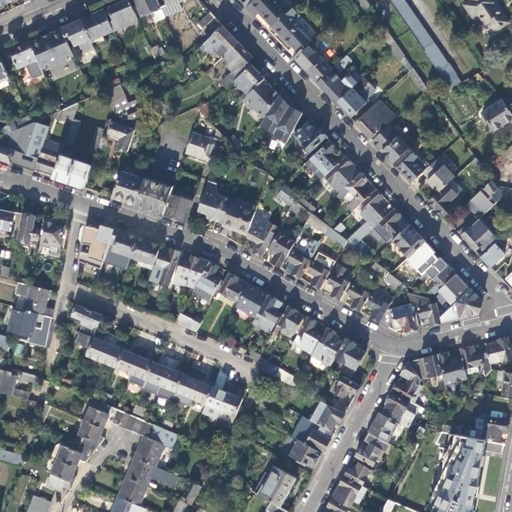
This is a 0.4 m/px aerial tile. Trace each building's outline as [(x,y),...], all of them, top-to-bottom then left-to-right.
[(137,18),(129,0),(127,0),(119,4),(109,8),(114,20),(110,22),(115,32),(138,22),(136,18),(137,18)] [(161,8),(157,0),(134,0),(142,17),(151,13),(162,9),(161,8)] [(165,0),(168,5),(161,8),(162,9),(165,17),(182,10),(179,2),(184,0),(165,0)] [(254,0),(253,1),(247,7),(256,17),(259,14),(272,28),(288,13),(275,0),(254,0)] [(373,8),(366,0),(358,0),(367,12),(373,8)] [(403,0),(389,0),(446,82),(456,75),(457,74),(433,42),(429,35),(403,0)] [(488,23),(494,32),(508,23),(502,13),(500,14),(496,6),(497,5),(494,0),(467,0),(469,2),(464,5),(473,20),(478,17),(484,26),(488,23)] [(162,9),(151,13),(155,23),(166,18),(165,17),(162,9)] [(300,17),(293,9),(288,13),(272,28),(291,48),(292,47),(298,54),(310,44),(297,30),(300,27),(295,22),(300,17)] [(110,22),(105,10),(93,15),(83,20),(92,39),(91,40),(92,42),(115,32),(110,22)] [(220,23),(211,13),(198,24),(208,35),(220,23)] [(92,39),(83,20),(73,24),(63,28),(68,40),(72,39),(75,46),(78,45),(81,52),(84,53),(95,48),(92,42),(91,40),(92,39)] [(224,27),(198,51),(204,58),(207,57),(215,65),(221,59),(239,43),(224,27)] [(310,44),(311,42),(312,41),(300,27),(297,30),(310,44)] [(68,40),(63,28),(49,35),(31,42),(43,69),(75,56),(68,40)] [(313,41),(312,43),(311,42),(310,44),(298,54),(294,58),(318,83),(332,70),(336,66),(313,41)] [(43,69),(31,42),(20,47),(11,51),(19,68),(27,65),(32,76),(36,77),(44,74),(43,69)] [(253,58),(239,43),(221,59),(227,66),(234,59),(245,71),(252,65),(249,62),(253,58)] [(161,44),(150,49),(154,58),(164,54),(161,44)] [(0,55),(0,83),(10,79),(0,56),(0,55)] [(351,60),(347,56),(337,66),(341,70),(351,60)] [(252,65),(245,71),(235,81),(248,95),(265,79),(252,65)] [(424,93),(428,89),(413,67),(409,72),(424,93)] [(336,74),(332,70),(318,83),(322,87),(336,74)] [(337,103),(351,90),(344,82),(336,74),(322,87),(337,103)] [(483,78),(479,74),(461,83),(450,88),(449,88),(453,93),(483,78)] [(222,82),(227,88),(235,81),(230,75),(222,82)] [(456,75),(446,82),(450,88),(461,83),(456,75)] [(364,77),(353,87),(351,90),(337,103),(351,118),(368,103),(365,100),(376,90),(364,77)] [(112,89),(122,85),(119,79),(109,83),(112,89)] [(280,95),(265,79),(248,95),(243,100),(251,110),(255,110),(264,119),(266,116),(280,95)] [(351,90),(353,87),(347,79),(344,82),(351,90)] [(112,89),(106,92),(114,110),(124,106),(130,103),(122,85),(112,89)] [(425,99),(431,94),(428,89),(424,93),(422,95),(425,99)] [(282,93),(280,95),(266,116),(269,118),(274,113),(277,114),(270,124),(277,129),(287,117),(290,111),(287,109),(289,107),(287,106),(290,101),(282,93)] [(130,103),(124,106),(128,112),(138,107),(139,107),(135,98),(131,100),(132,102),(130,103)] [(92,105),(90,99),(80,104),(83,110),(92,105)] [(379,100),(376,103),(356,123),(371,139),(395,116),(379,100)] [(511,120),(511,115),(503,101),(483,113),(494,132),(511,120)] [(157,127),(146,104),(139,107),(138,107),(141,114),(149,130),(157,127)] [(206,104),(198,108),(201,112),(208,119),(214,114),(206,104)] [(124,106),(114,110),(117,117),(128,112),(124,106)] [(141,114),(138,107),(128,112),(130,119),(140,118),(141,114)] [(34,123),(30,116),(25,119),(28,126),(34,123)] [(82,122),(74,119),(65,145),(73,148),(82,122)] [(13,132),(25,127),(22,120),(10,125),(13,132)] [(214,126),(209,121),(203,126),(212,136),(218,131),(214,126)] [(25,127),(13,163),(35,171),(37,167),(45,143),(50,127),(36,122),(34,123),(28,126),(25,127)] [(129,152),(136,131),(129,129),(131,124),(127,122),(126,128),(114,123),(110,134),(122,139),(119,149),(129,152)] [(328,137),(320,129),(317,131),(309,122),(295,135),(311,152),(328,137)] [(291,137),(296,127),(290,123),(283,134),(291,137)] [(399,134),(390,125),(373,141),(393,163),(415,143),(405,133),(400,138),(399,136),(399,134)] [(0,145),(0,159),(13,163),(25,127),(13,132),(8,148),(0,145)] [(102,139),(104,130),(97,127),(88,154),(96,156),(101,141),(102,139)] [(222,143),(193,133),(186,153),(215,163),(222,143)] [(228,141),(238,152),(243,148),(232,137),(228,141)] [(325,177),(336,166),(332,161),(334,160),(330,155),(338,148),(331,140),(307,163),(322,180),(325,177)] [(421,146),(417,141),(415,143),(393,163),(411,183),(422,172),(426,169),(427,167),(414,153),(421,146)] [(53,146),(45,143),(37,167),(55,174),(61,156),(62,154),(52,150),(53,146)] [(85,188),(92,166),(61,156),(55,174),(54,178),(85,188)] [(362,173),(346,157),(336,166),(325,177),(341,193),(362,173)] [(482,166),(480,162),(476,158),(472,162),(478,169),(482,166)] [(448,184),(456,177),(437,159),(427,167),(426,169),(432,175),(428,179),(427,180),(439,193),(448,184)] [(259,161),(256,168),(268,175),(271,171),(259,161)] [(426,169),(422,172),(428,179),(432,175),(426,169)] [(137,206),(145,180),(122,172),(113,198),(137,206)] [(369,180),(362,173),(341,193),(338,195),(341,198),(348,191),(349,189),(358,198),(348,207),(353,212),(354,212),(371,196),(362,187),(369,180)] [(174,187),(146,178),(145,180),(137,206),(165,215),(171,195),(172,195),(174,187)] [(499,190),(493,181),(478,195),(486,204),(491,209),(503,197),(499,190)] [(232,203),(233,200),(224,197),(223,192),(218,190),(217,184),(209,182),(199,211),(207,214),(209,220),(224,225),(232,203)] [(439,193),(429,202),(444,218),(453,209),(448,204),(452,200),(452,199),(457,194),(448,184),(439,193)] [(288,195),(281,189),(279,192),(286,198),(288,195)] [(377,190),(371,196),(354,212),(357,215),(360,212),(370,223),(349,243),(355,247),(373,230),(388,216),(377,204),(384,198),(377,190)] [(171,195),(165,215),(186,223),(193,202),(183,199),(184,196),(180,195),(180,198),(172,195),(171,195)] [(486,204),(478,195),(472,201),(480,210),(486,204)] [(317,210),(303,198),(298,202),(312,214),(313,215),(317,210)] [(255,215),(255,213),(232,203),(224,225),(248,235),(255,215)] [(22,213),(0,208),(0,227),(17,232),(22,213)] [(395,209),(388,216),(373,230),(376,233),(381,228),(380,227),(383,225),(393,237),(401,230),(395,223),(402,217),(395,209)] [(18,239),(30,242),(31,240),(38,241),(40,230),(33,228),(35,216),(23,214),(18,239)] [(330,228),(313,215),(312,214),(307,223),(326,234),(330,228)] [(258,244),(254,253),(262,257),(278,228),(255,215),(248,235),(247,237),(258,244)] [(476,217),(459,233),(462,236),(479,220),(476,217)] [(66,223),(46,219),(41,244),(51,246),(52,245),(61,247),(66,223)] [(479,220),(462,236),(476,251),(484,244),(490,249),(496,244),(499,240),(479,220)] [(114,229),(95,223),(89,243),(107,249),(108,248),(114,229)] [(341,224),(334,231),(338,234),(344,227),(341,224)] [(17,232),(0,227),(0,235),(3,236),(6,234),(17,237),(17,232)] [(403,232),(395,239),(393,241),(409,258),(426,242),(418,234),(416,236),(408,227),(403,232)] [(138,237),(114,229),(108,248),(113,250),(131,257),(138,237)] [(403,232),(401,230),(393,237),(395,239),(403,232)] [(281,268),(297,241),(288,236),(287,237),(279,233),(269,250),(277,254),(272,263),(281,268)] [(511,239),(511,236),(507,234),(499,240),(496,244),(501,250),(511,239)] [(161,245),(139,237),(132,257),(140,259),(138,264),(152,269),(153,269),(161,245)] [(301,279),(314,256),(319,248),(309,242),(303,253),(296,249),(286,266),(294,270),(292,274),(301,279)] [(433,250),(426,242),(409,258),(411,261),(414,259),(418,262),(410,269),(417,277),(433,262),(427,256),(433,250)] [(501,250),(496,244),(490,249),(482,257),(492,267),(505,255),(501,250)] [(181,252),(171,249),(170,255),(161,252),(157,265),(165,267),(160,280),(170,283),(181,252)] [(1,250),(0,255),(0,256),(9,258),(10,251),(1,250)] [(321,290),(333,268),(337,262),(320,252),(309,272),(316,276),(311,285),(321,290)] [(182,259),(177,271),(192,276),(188,286),(194,288),(210,262),(192,256),(190,261),(182,259)] [(457,274),(441,258),(419,278),(422,281),(429,275),(437,283),(427,293),(434,295),(442,288),(457,274)] [(218,267),(210,262),(194,288),(193,291),(201,296),(209,300),(221,279),(214,275),(218,267)] [(408,265),(405,262),(399,267),(402,271),(408,265)] [(506,267),(507,265),(505,262),(496,272),(502,266),(503,266),(506,267)] [(341,301),(351,283),(343,279),(348,270),(339,264),(328,283),(336,287),(331,296),(341,301)] [(10,267),(3,265),(1,276),(8,277),(10,267)] [(496,272),(498,274),(506,267),(503,266),(502,266),(496,272)] [(238,278),(229,273),(219,291),(236,301),(237,300),(239,301),(246,289),(235,283),(238,278)] [(402,283),(391,274),(386,280),(398,289),(402,283)] [(464,282),(457,274),(442,288),(448,294),(455,301),(463,294),(458,288),(464,282)] [(361,312),(375,286),(372,284),(369,289),(369,290),(368,293),(363,290),(365,285),(356,280),(348,294),(356,298),(351,307),(361,312)] [(28,296),(24,310),(39,313),(44,315),(51,317),(52,317),(53,309),(45,307),(50,290),(18,281),(15,293),(20,294),(28,296)] [(246,289),(239,301),(236,307),(241,309),(256,318),(259,312),(268,295),(261,291),(260,293),(255,290),(256,288),(248,284),(246,289)] [(121,287),(117,300),(125,303),(129,290),(121,287)] [(483,302),(471,289),(451,308),(441,317),(442,323),(480,314),(483,302)] [(429,300),(409,293),(412,307),(417,326),(422,324),(421,319),(430,317),(432,326),(442,323),(441,317),(439,312),(436,301),(433,302),(434,305),(430,306),(429,300)] [(20,294),(16,308),(24,310),(28,296),(20,294)] [(268,295),(259,312),(265,316),(261,324),(272,330),(281,313),(276,310),(282,305),(283,302),(268,295)] [(387,309),(391,303),(388,301),(387,303),(373,295),(368,305),(376,310),(371,318),(380,323),(387,309)] [(102,316),(76,305),(71,316),(76,318),(79,320),(78,324),(80,325),(80,328),(75,342),(89,348),(93,337),(102,316)] [(288,305),(272,333),(276,335),(280,329),(279,329),(281,325),(295,332),(304,316),(296,312),(297,310),(288,305)] [(448,305),(439,312),(441,317),(451,308),(448,305)] [(39,313),(24,310),(16,308),(14,307),(7,331),(32,338),(36,321),(39,313)] [(417,326),(412,307),(392,312),(387,309),(380,323),(388,327),(394,317),(397,328),(406,325),(408,332),(418,329),(417,326)] [(180,313),(175,323),(196,332),(202,321),(196,318),(194,321),(180,313)] [(46,342),(51,317),(44,315),(43,322),(39,340),(46,342)] [(316,321),(308,316),(298,334),(304,338),(299,347),(312,354),(322,336),(312,330),(316,321)] [(336,332),(327,327),(322,336),(312,354),(312,356),(323,362),(321,364),(330,369),(335,358),(345,340),(338,336),(335,340),(332,338),(336,332)] [(86,355),(101,361),(112,334),(107,332),(103,341),(93,337),(89,348),(86,355)] [(0,347),(7,350),(11,337),(0,334),(0,347)] [(112,334),(101,361),(117,368),(124,350),(114,346),(118,337),(112,334)] [(511,358),(511,351),(509,337),(499,340),(499,342),(486,346),(488,352),(491,364),(511,358)] [(356,343),(346,338),(345,340),(335,358),(341,361),(337,369),(352,377),(365,352),(355,346),(356,343)] [(21,357),(24,345),(16,343),(13,355),(21,357)] [(124,350),(117,368),(131,374),(142,347),(137,344),(133,354),(124,350)] [(142,347),(131,374),(146,380),(153,362),(144,358),(148,349),(142,347)] [(492,370),(491,364),(488,352),(473,356),(470,347),(460,350),(462,359),(465,371),(469,370),(468,368),(483,365),(486,377),(492,370)] [(260,355),(257,361),(264,365),(270,352),(263,349),(260,355)] [(252,351),(250,357),(257,361),(260,355),(252,351)] [(468,378),(465,371),(462,359),(458,360),(450,361),(448,353),(438,355),(444,377),(445,384),(450,383),(454,382),(468,378)] [(444,377),(438,355),(408,363),(421,380),(423,382),(444,377)] [(153,362),(146,380),(161,386),(172,359),(166,357),(163,366),(153,362)] [(172,359),(161,386),(176,392),(183,374),(173,370),(177,361),(172,359)] [(266,362),(262,370),(274,376),(279,368),(266,362)] [(421,380),(408,363),(401,375),(409,380),(405,387),(397,382),(392,391),(394,392),(410,401),(414,393),(418,395),(422,387),(419,385),(421,380)] [(117,368),(114,373),(129,379),(131,374),(117,368)] [(299,379),(279,368),(274,376),(295,387),(299,379)] [(29,401),(30,394),(14,389),(18,377),(12,376),(13,373),(0,369),(0,392),(13,397),(13,396),(29,401)] [(183,374),(176,392),(191,398),(202,371),(196,369),(192,378),(183,374)] [(202,371),(191,398),(206,404),(213,386),(203,383),(207,373),(202,371)] [(506,380),(507,373),(500,372),(498,378),(503,379),(506,380)] [(36,383),(38,376),(24,373),(22,379),(36,383)] [(511,373),(507,373),(506,380),(503,379),(503,382),(505,383),(503,395),(511,396),(511,373)] [(355,395),(360,386),(342,376),(339,382),(336,381),(330,391),(342,398),(346,390),(355,395)] [(491,381),(486,377),(473,392),(480,393),(491,381)] [(161,386),(146,380),(144,385),(159,392),(161,386)] [(213,386),(206,404),(220,410),(231,383),(226,381),(226,380),(221,390),(213,386)] [(231,383),(220,410),(236,416),(242,398),(233,395),(237,385),(231,383)] [(191,398),(176,392),(174,398),(189,403),(191,398)] [(420,407),(410,401),(394,392),(394,394),(391,393),(386,402),(388,403),(383,414),(399,423),(408,429),(420,407)] [(112,423),(117,409),(94,399),(91,407),(90,406),(84,421),(103,429),(106,421),(112,423)] [(334,400),(330,406),(344,414),(348,408),(334,400)] [(45,419),(50,406),(44,404),(44,405),(39,417),(45,419)] [(327,405),(317,424),(327,430),(331,432),(337,422),(339,423),(344,414),(330,406),(327,405)] [(136,406),(133,413),(143,417),(146,410),(136,406)] [(138,435),(143,420),(117,409),(112,423),(138,435)] [(447,421),(451,417),(447,412),(442,418),(447,421)] [(389,441),(399,423),(383,414),(380,413),(369,433),(390,444),(391,442),(389,441)] [(507,434),(510,422),(488,418),(485,437),(500,440),(501,433),(507,434)] [(172,449),(178,435),(173,433),(143,420),(138,435),(143,437),(139,446),(141,446),(135,459),(156,467),(165,446),(172,449)] [(317,424),(309,420),(298,439),(299,440),(323,453),(331,439),(324,435),(327,430),(317,424)] [(99,436),(103,429),(84,421),(78,436),(82,438),(80,444),(96,450),(105,439),(99,436)] [(165,421),(163,425),(171,429),(173,424),(165,421)] [(197,433),(195,439),(204,443),(206,437),(197,433)] [(447,449),(437,506),(439,507),(436,511),(472,511),(477,487),(486,441),(456,435),(453,450),(447,449)] [(323,453),(299,440),(290,455),(314,469),(323,453)] [(413,442),(406,454),(412,457),(418,445),(413,442)] [(57,444),(51,458),(57,460),(63,446),(57,444)] [(96,450),(80,444),(77,452),(63,446),(57,460),(77,468),(80,460),(86,463),(96,450)] [(367,452),(360,448),(355,457),(373,467),(382,451),(371,444),(367,452)] [(0,459),(22,466),(25,457),(0,450),(0,451),(0,459)] [(156,467),(135,459),(130,472),(129,472),(126,478),(147,487),(156,467)] [(77,468),(57,460),(51,475),(46,486),(60,491),(62,487),(71,490),(76,477),(73,476),(77,468)] [(356,471),(349,468),(345,476),(362,486),(369,474),(371,475),(373,472),(359,465),(356,471)] [(271,502),(281,507),(286,499),(290,492),(289,492),(296,479),(273,466),(263,484),(261,483),(256,493),(271,502)] [(362,486),(345,476),(334,496),(351,506),(354,501),(362,486)] [(139,506),(147,487),(126,478),(123,485),(124,485),(119,498),(139,506)] [(192,505),(202,486),(195,483),(185,502),(188,504),(192,505)] [(367,489),(362,486),(354,501),(359,504),(367,489)] [(46,511),(50,503),(33,496),(26,511),(46,511)] [(13,511),(18,501),(11,498),(7,510),(12,511),(13,511)] [(136,511),(139,506),(119,498),(114,511),(112,510),(111,511),(136,511)] [(347,511),(350,508),(332,498),(327,507),(334,510),(332,511),(347,511)] [(183,511),(188,504),(185,502),(179,500),(173,511),(183,511)] [(390,511),(395,503),(390,501),(389,500),(382,511),(390,511)] [(289,511),(281,507),(271,502),(267,509),(272,511),(289,511)]
